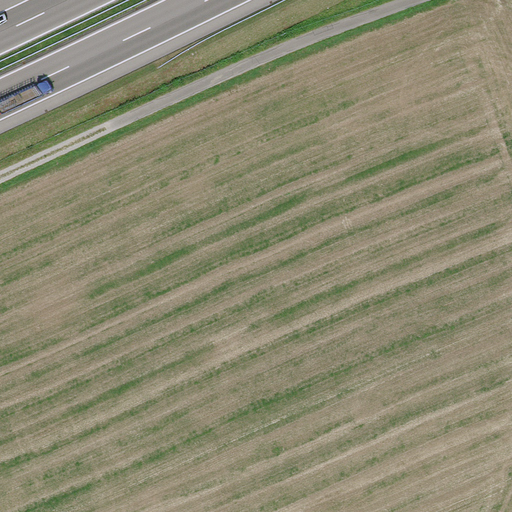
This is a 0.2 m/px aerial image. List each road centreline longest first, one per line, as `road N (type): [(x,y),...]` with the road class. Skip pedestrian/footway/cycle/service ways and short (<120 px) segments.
road 1 (track): [(0,177),(288,47),(415,0)]
road 2 (motorway): [(0,99),(209,0)]
